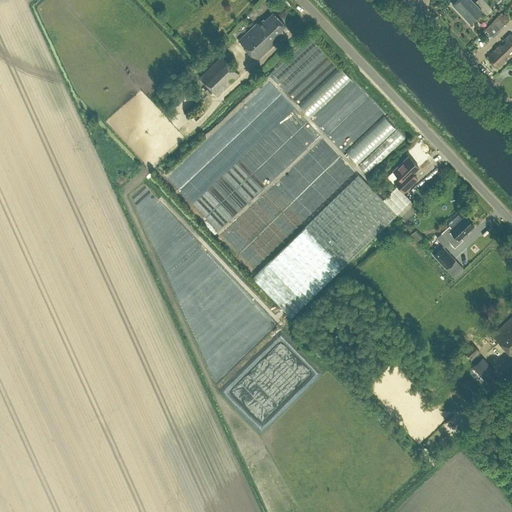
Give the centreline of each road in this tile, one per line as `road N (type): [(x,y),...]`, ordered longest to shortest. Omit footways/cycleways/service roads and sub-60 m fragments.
road 1 (unclassified): [(511,221),(301,0)]
road 2 (unclassified): [(511,107),(409,0)]
